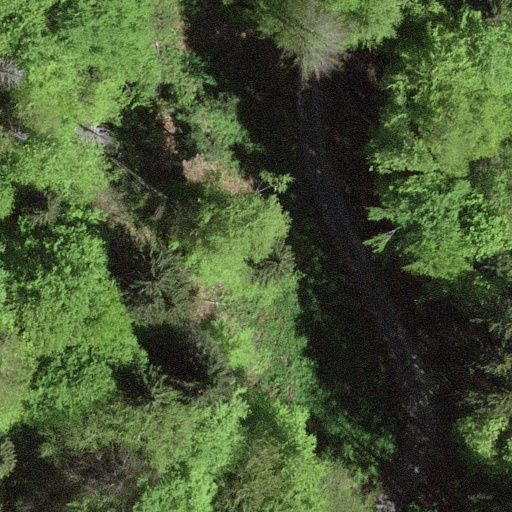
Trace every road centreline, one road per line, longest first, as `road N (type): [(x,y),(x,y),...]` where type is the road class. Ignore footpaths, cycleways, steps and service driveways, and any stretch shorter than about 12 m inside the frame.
road 1 (track): [(384,511),(413,416),(385,292),(300,130),(318,0)]
road 2 (track): [(33,511),(0,394)]
